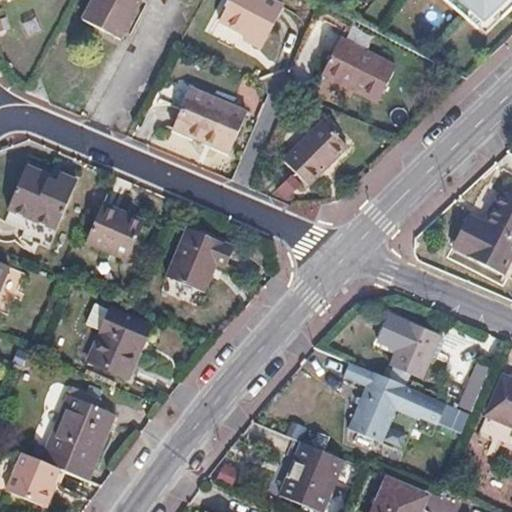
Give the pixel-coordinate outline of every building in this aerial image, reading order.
[(132,0),(83,0),(81,6),(118,27),(132,0)] [(289,2),(284,0),(236,0),(227,22),(261,36),(259,41),(270,46),(289,2)] [(431,0),(474,36),(504,0),(431,0)] [(402,65),(346,35),(328,69),(384,99),(402,65)] [(251,108),(194,83),(177,123),(232,148),(251,108)] [(352,142),(328,117),(288,155),(311,180),(352,142)] [(45,179),(23,169),(4,211),(7,213),(3,223),(23,232),(28,221),(53,232),(74,185),(57,177),(53,186),(44,181),(45,179)] [(48,173),(45,179),(44,181),(53,186),(57,177),(48,173)] [(483,221),(466,212),(450,242),(468,251),(468,254),(501,272),(511,251),(511,195),(501,189),(483,221)] [(140,223),(99,204),(82,243),(123,262),(140,223)] [(229,249),(184,230),(163,279),(200,295),(213,265),(221,268),(229,249)] [(109,313),(94,306),(85,325),(100,332),(109,313)] [(445,336),(388,312),(376,343),(394,351),(386,369),(425,385),(445,336)] [(109,313),(100,332),(87,360),(125,377),(146,329),(109,313)] [(458,407),(472,412),(489,368),(475,363),(458,407)] [(343,377),(367,388),(348,430),(378,443),(403,386),(350,364),(343,377)] [(511,383),(500,378),(475,435),(511,450),(511,383)] [(93,401),(67,391),(41,449),(33,446),(28,458),(60,471),(83,481),(110,416),(90,408),(93,401)] [(320,511),(342,461),(298,443),(277,495),(316,511),(320,511)] [(28,458),(23,456),(11,484),(48,499),(60,471),(28,458)] [(417,511),(425,495),(385,477),(368,511),(417,511)] [(11,484),(7,494),(44,510),(48,499),(11,484)]
